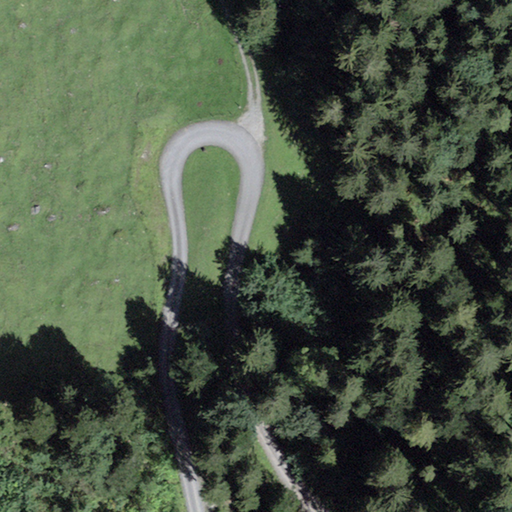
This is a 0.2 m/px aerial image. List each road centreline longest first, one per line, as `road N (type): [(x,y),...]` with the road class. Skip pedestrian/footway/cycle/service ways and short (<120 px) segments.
road 1 (track): [(296,511),(247,436),(223,346),(220,297),(245,175),(239,152),(210,142),(188,142),(170,163),(172,263),(161,334),(162,384),(193,511)]
road 2 (track): [(239,152),(244,70),(225,0)]
